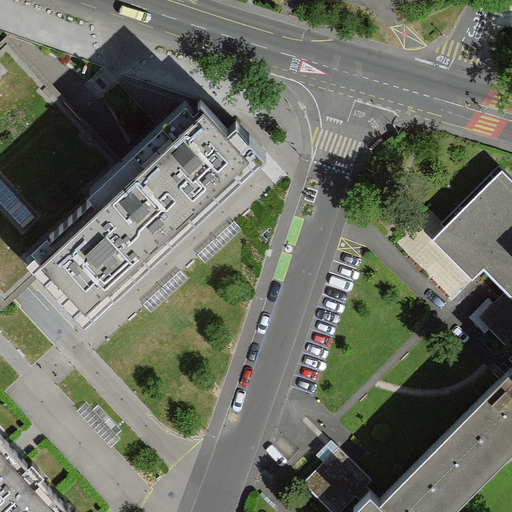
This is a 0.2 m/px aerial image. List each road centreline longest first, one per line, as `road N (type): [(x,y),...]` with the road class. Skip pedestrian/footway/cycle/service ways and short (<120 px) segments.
road 1 (residential): [(363,72),(216,511)]
road 2 (tertiary): [(363,72),(142,0)]
